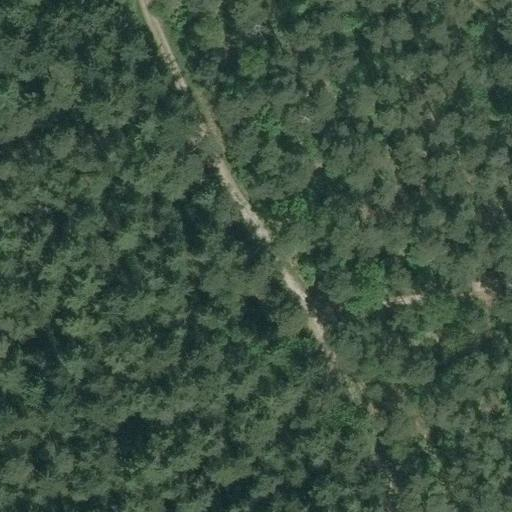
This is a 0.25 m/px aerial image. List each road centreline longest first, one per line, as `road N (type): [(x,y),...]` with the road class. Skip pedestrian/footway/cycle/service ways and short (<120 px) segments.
road 1 (track): [(312,313),(386,460),(399,511)]
road 2 (track): [(511,288),(312,313)]
road 3 (track): [(219,154),(312,313)]
road 4 (track): [(142,0),(190,110),(219,154)]
